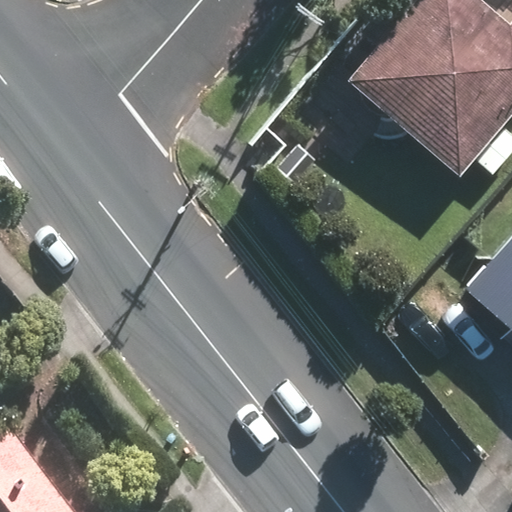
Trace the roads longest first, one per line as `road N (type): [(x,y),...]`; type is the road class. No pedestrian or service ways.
road 1 (secondary): [(57,146),(344,511)]
road 2 (residential): [(202,0),(148,63),(57,146)]
